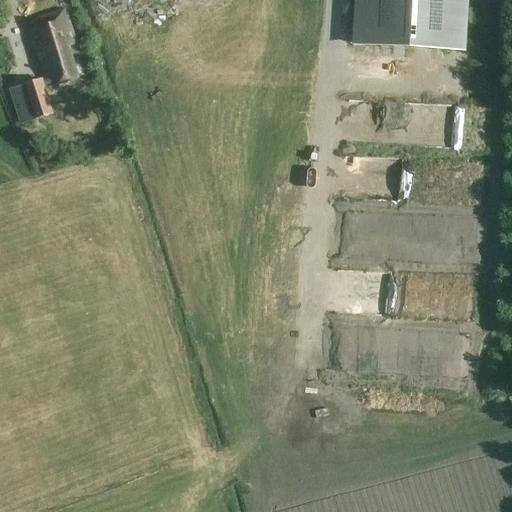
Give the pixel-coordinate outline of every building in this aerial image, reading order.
[(358,0),(356,49),(464,54),(466,0),(358,0)] [(37,55),(39,54),(49,87),(77,79),(67,47),(74,44),(64,11),(28,23),(37,55)] [(476,69),(477,95),(489,94),(488,69),(476,69)] [(52,115),(43,86),(42,80),(24,85),(25,91),(11,96),(19,125),(52,115)] [(390,166),(390,188),(434,187),(435,195),(475,194),(475,165),(390,166)] [(341,275),(428,283),(429,278),(450,280),(450,271),(342,262),(341,275)]
